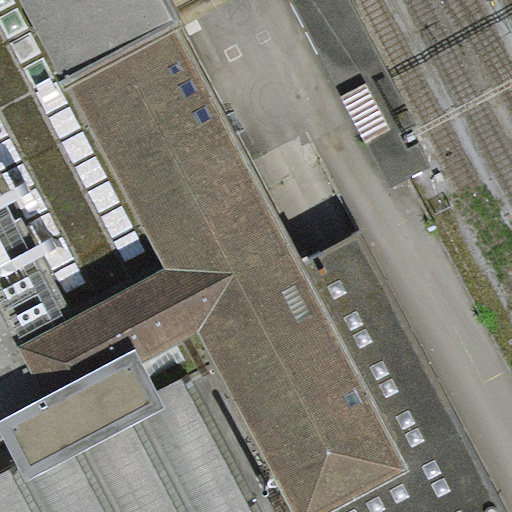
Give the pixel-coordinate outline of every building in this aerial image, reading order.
[(0,0),(0,421),(10,417),(56,392),(32,346),(176,270),(75,81),(32,0),(0,0)] [(32,0),(75,81),(173,26),(183,21),(172,0),(32,0)] [(173,26),(75,81),(176,270),(32,346),(56,392),(131,350),(195,316),(298,511),(315,511),(406,464),(173,26)] [(155,396),(28,463),(0,477),(0,511),(298,511),(195,316),(131,350),(155,396)] [(56,392),(10,417),(28,463),(155,396),(131,350),(56,392)]
